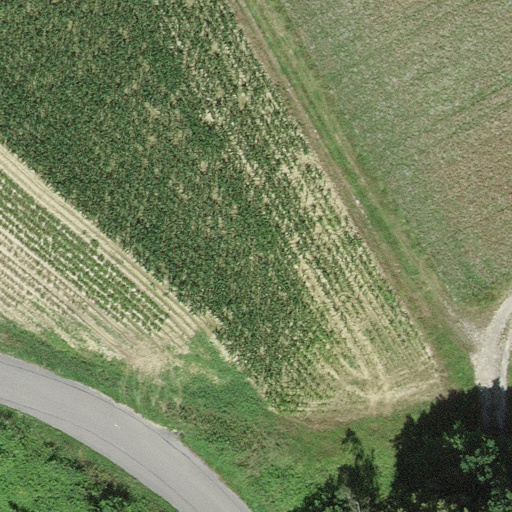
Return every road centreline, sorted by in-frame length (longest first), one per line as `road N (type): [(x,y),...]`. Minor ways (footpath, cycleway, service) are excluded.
road 1 (unclassified): [(206,511),(121,437),(0,380)]
road 2 (track): [(470,511),(497,492),(498,396),(511,327)]
